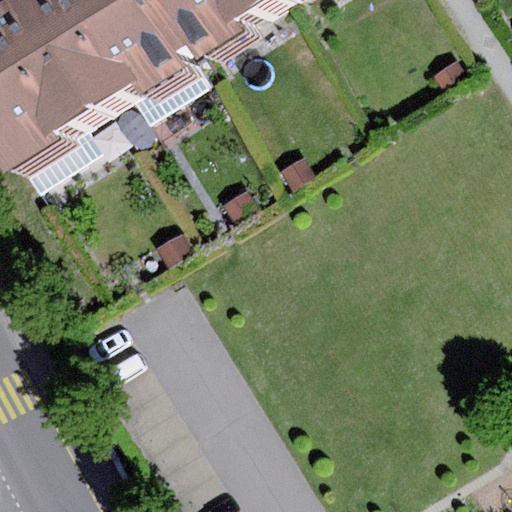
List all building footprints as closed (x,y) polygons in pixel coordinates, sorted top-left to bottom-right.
[(168,0),(35,0),(0,22),(0,149),(21,183),(79,146),(74,138),(143,95),(151,107),(199,77),(188,60),(201,51),(168,0)] [(168,0),(201,51),(211,67),(253,40),(246,30),(293,0),(168,0)] [(458,63),(433,79),(444,96),(469,81),(458,63)] [(305,159),(280,174),(291,193),(317,178),(305,159)] [(246,194),(224,208),(236,227),(258,213),(246,194)] [(182,236),(157,250),(168,269),(193,254),(182,236)]
